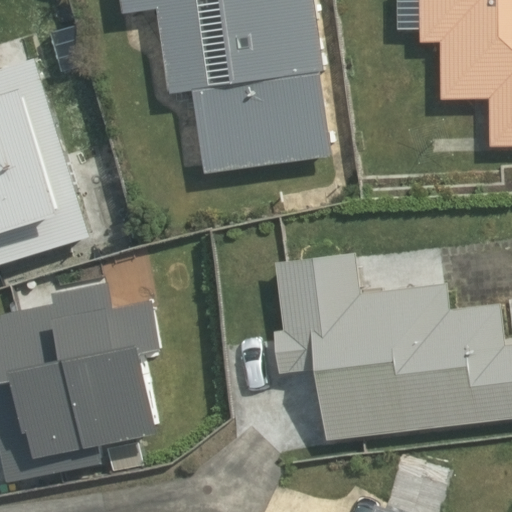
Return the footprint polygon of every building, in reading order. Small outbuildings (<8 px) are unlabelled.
[(333,154),(313,0),(121,0),(123,13),(158,8),(169,93),(194,90),(204,170),(333,154)] [(511,145),(511,0),(397,0),(398,30),(421,29),(421,43),(441,42),(442,98),(491,98),(491,146),(511,145)] [(0,259),(95,232),(39,56),(0,67),(0,259)] [(325,435),(511,412),(511,336),(503,338),(498,295),(450,300),(447,277),(361,287),(356,248),(276,258),(284,322),(273,323),(278,370),(316,365),(325,435)] [(0,395),(0,452),(6,481),(104,460),(99,439),(161,425),(145,352),(167,347),(155,291),(112,301),(107,277),(53,289),(55,298),(0,309),(0,375),(12,373),(16,392),(0,395)] [(413,511),(373,499),(369,511),(413,511)]
